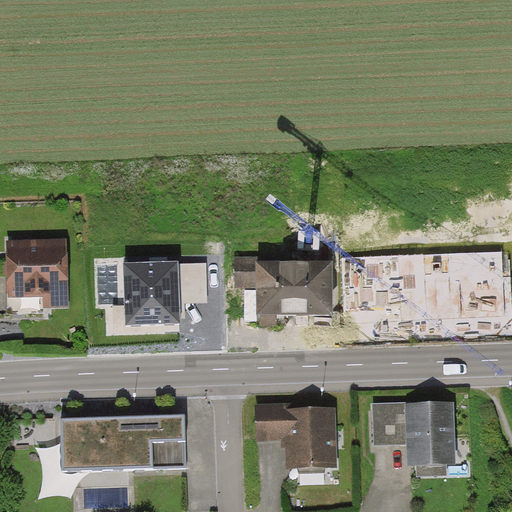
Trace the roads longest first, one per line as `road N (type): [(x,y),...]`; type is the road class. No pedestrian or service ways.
road 1 (tertiary): [(227,370),(511,360)]
road 2 (tertiary): [(0,379),(227,370)]
road 3 (residential): [(227,370),(232,511)]
